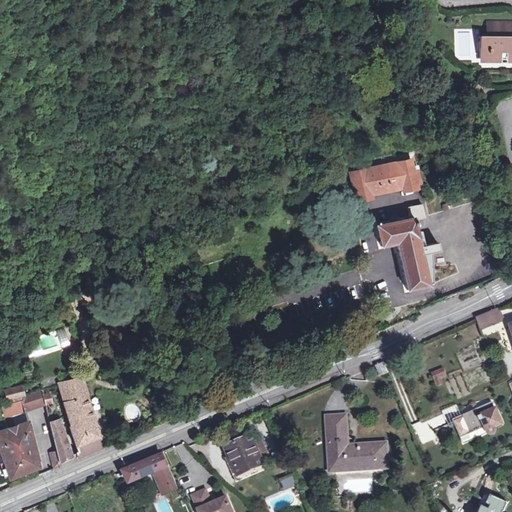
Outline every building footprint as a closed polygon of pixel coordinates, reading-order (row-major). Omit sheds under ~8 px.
[(481,53),(502,53),(502,56),(508,56),(509,53),(511,53),(511,19),(490,19),(490,32),(481,32),(481,53)] [(357,201),(373,198),(372,193),(400,187),(401,190),(418,186),(418,183),(423,182),(417,156),(347,173),(353,201),(357,200),(357,201)] [(429,280),(418,233),(415,221),(423,220),(420,205),(410,208),(412,218),(378,226),(384,249),(397,246),(407,290),(430,285),(429,280)] [(431,230),(418,233),(429,280),(443,276),(431,230)] [(235,269),(232,258),(192,270),(195,281),(235,269)] [(506,319),(501,307),(477,317),(482,329),(506,319)] [(67,344),(74,342),(70,327),(63,329),(67,344)] [(388,372),(384,363),(376,366),(380,376),(388,372)] [(90,368),(55,378),(57,386),(63,384),(82,380),(93,377),(90,368)] [(442,384),(440,378),(446,376),(443,370),(432,375),(437,386),(442,384)] [(57,386),(55,378),(41,382),(43,390),(57,386)] [(63,384),(65,392),(83,387),(82,380),(63,384)] [(23,395),(21,386),(4,391),(6,399),(23,395)] [(99,438),(83,387),(65,392),(67,401),(65,402),(71,425),(69,425),(79,452),(77,453),(79,460),(102,450),(97,438),(99,438)] [(46,403),(44,394),(43,390),(24,395),(27,410),(47,406),(46,403)] [(44,394),(46,403),(55,401),(53,392),(44,394)] [(458,424),(464,437),(486,427),(489,433),(489,434),(492,435),(495,435),(498,432),(496,428),(503,425),(494,404),(485,408),(485,407),(479,410),(481,414),(478,415),(477,413),(468,417),(468,419),(465,421),(464,419),(457,422),(458,424)] [(13,409),(10,409),(9,406),(1,409),(4,418),(15,415),(13,409)] [(348,449),(348,445),(346,416),(326,416),(327,433),(330,433),(330,460),(337,460),(338,472),(356,471),(356,468),(388,467),(387,443),(355,445),(355,449),(348,449)] [(55,471),(62,467),(61,462),(73,457),(60,418),(51,421),(58,452),(51,454),(55,471)] [(40,468),(34,444),(37,444),(36,441),(34,441),(29,424),(0,432),(0,462),(5,482),(40,468)] [(464,437),(458,424),(456,425),(465,445),(489,433),(486,427),(464,437)] [(226,459),(230,469),(236,467),(240,475),(263,465),(253,443),(249,444),(245,436),(235,440),(237,443),(227,447),(231,456),(226,459)] [(123,470),(125,473),(163,457),(165,456),(163,453),(123,470)] [(183,499),(169,467),(167,467),(163,457),(125,473),(130,485),(157,473),(157,475),(155,476),(163,493),(165,492),(166,494),(170,493),(175,502),(183,499)] [(288,460),(281,463),(289,481),(296,478),(288,460)] [(337,460),(330,460),(329,460),(329,472),(338,472),(337,460)] [(240,475),(234,478),(237,483),(271,468),(269,462),(263,465),(240,475)] [(236,467),(230,469),(234,478),(240,475),(236,467)] [(130,485),(121,489),(125,501),(134,497),(130,485)] [(233,511),(229,500),(227,498),(213,505),(207,491),(194,497),(199,511),(233,511)] [(134,497),(125,501),(128,506),(137,502),(134,497)] [(479,511),(507,511),(510,505),(492,498),(487,507),(482,506),(479,511)]
